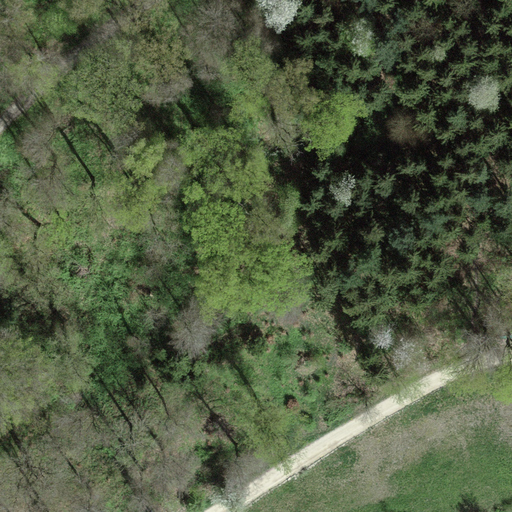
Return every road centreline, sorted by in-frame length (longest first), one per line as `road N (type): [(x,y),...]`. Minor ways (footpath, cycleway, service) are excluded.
road 1 (track): [(218,511),(400,398),(511,354)]
road 2 (track): [(0,139),(91,50),(158,0)]
